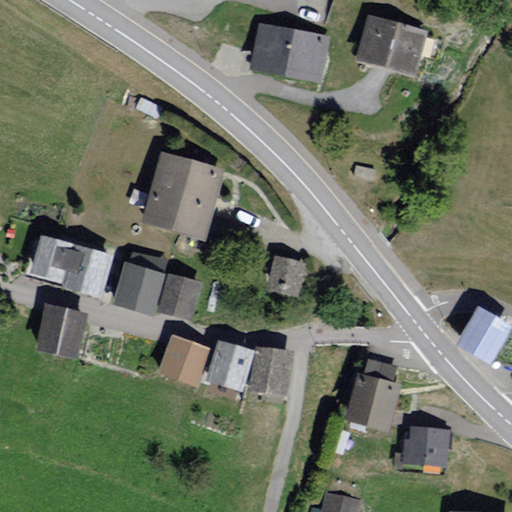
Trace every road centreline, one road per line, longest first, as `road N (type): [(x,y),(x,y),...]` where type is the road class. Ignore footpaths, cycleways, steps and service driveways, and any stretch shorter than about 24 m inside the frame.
road 1 (secondary): [(410,315),(308,188),(243,123),(71,0)]
road 2 (residential): [(0,294),(131,326),(310,338)]
road 3 (unclassified): [(310,338),(272,511)]
road 4 (residential): [(310,338),(430,340)]
